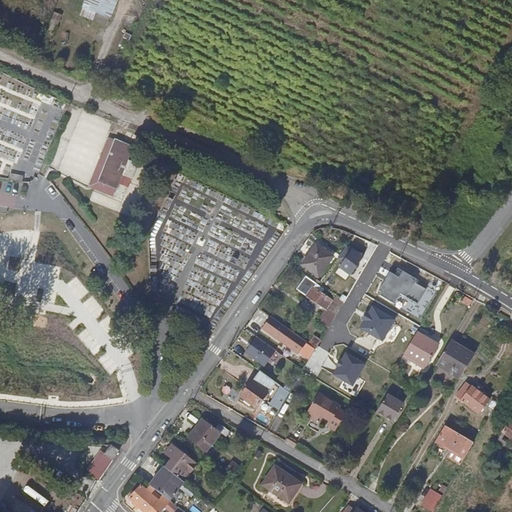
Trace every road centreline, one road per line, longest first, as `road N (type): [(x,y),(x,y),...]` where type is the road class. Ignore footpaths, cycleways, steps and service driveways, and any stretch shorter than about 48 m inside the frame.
road 1 (track): [(0,50),(282,186),(314,212)]
road 2 (residential): [(184,389),(390,511)]
road 3 (residential): [(184,389),(314,212)]
road 4 (residential): [(100,500),(184,389)]
